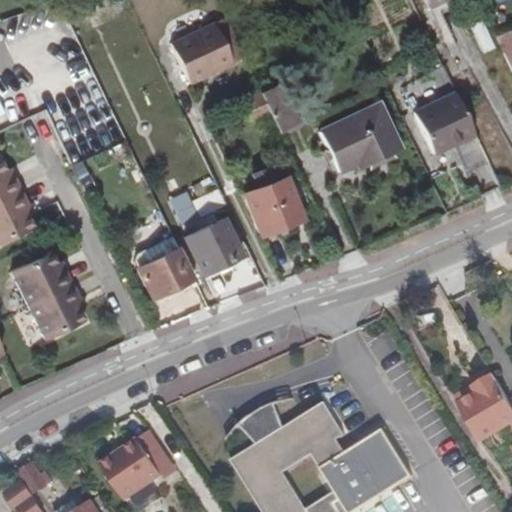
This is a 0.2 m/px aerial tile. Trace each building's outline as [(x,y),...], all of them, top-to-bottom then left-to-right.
[(201,0),(161,0),(151,5),(170,45),(213,24),(201,0)] [(423,0),(429,11),(452,0),(423,0)] [(511,32),(511,31),(494,39),(511,73),(511,72),(511,32)] [(284,83),(261,94),(279,132),(302,122),(284,83)] [(453,91),(409,112),(431,154),(474,134),(453,91)] [(260,92),(242,101),(250,119),(269,110),(260,92)] [(400,153),(379,107),(319,135),(338,176),(357,167),(360,172),(400,153)] [(206,118),(205,119),(187,127),(198,149),(215,142),(217,141),(206,118)] [(266,166),(252,172),(258,185),(272,179),(266,166)] [(0,170),(0,256),(35,239),(29,227),(7,182),(1,170),(0,170)] [(258,185),(244,191),(262,232),(302,215),(284,174),(272,179),(258,185)] [(12,180),(7,182),(29,227),(34,224),(12,180)] [(225,204),(217,189),(194,200),(201,215),(225,204)] [(239,255),(222,219),(184,237),(202,273),(239,255)] [(180,281),(193,275),(174,237),(172,238),(170,238),(169,236),(157,242),(157,246),(139,254),(138,263),(140,266),(137,267),(152,297),(180,283),(180,281)] [(57,262),(52,264),(75,309),(80,307),(57,262)] [(75,309),(52,264),(13,283),(35,329),(75,309)] [(463,322),(448,297),(435,305),(450,330),(463,322)] [(511,418),(511,403),(492,370),(471,383),(476,391),(455,403),(477,440),(482,437),(511,418)] [(455,403),(476,391),(471,383),(454,393),(451,395),(455,403)] [(275,400),(265,403),(255,409),(246,415),(240,421),(259,441),(232,457),(267,511),(344,511),(338,499),(342,496),(352,511),(415,472),(386,427),(346,451),(339,439),(349,433),(328,399),(284,426),(275,400)] [(150,430),(138,438),(162,474),(165,479),(178,470),(150,430)] [(101,463),(125,499),(162,474),(138,438),(101,463)] [(31,461),(20,468),(34,490),(45,483),(31,461)] [(35,499),(24,481),(5,493),(16,511),(18,510),(18,511),(38,511),(32,501),(35,499)] [(54,511),(71,511),(79,507),(73,499),(54,511)] [(104,511),(97,511),(90,500),(79,507),(71,511),(109,511),(108,509),(104,511)]
